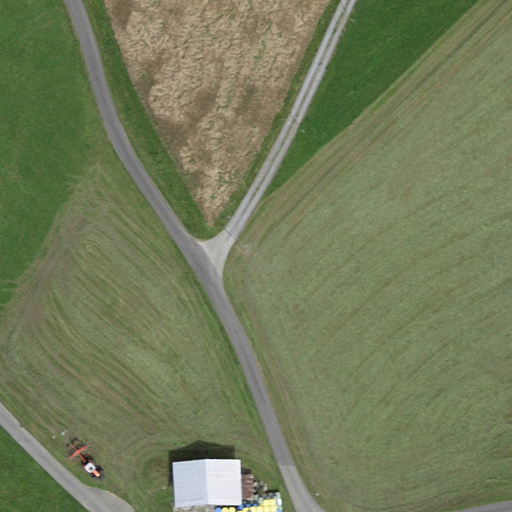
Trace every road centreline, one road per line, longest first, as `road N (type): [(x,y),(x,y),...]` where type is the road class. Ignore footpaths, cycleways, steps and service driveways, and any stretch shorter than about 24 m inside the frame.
road 1 (unclassified): [(308,511),(206,274),(118,139),(72,0)]
road 2 (track): [(206,274),(313,87),(346,0)]
road 3 (unclassified): [(0,408),(116,511)]
